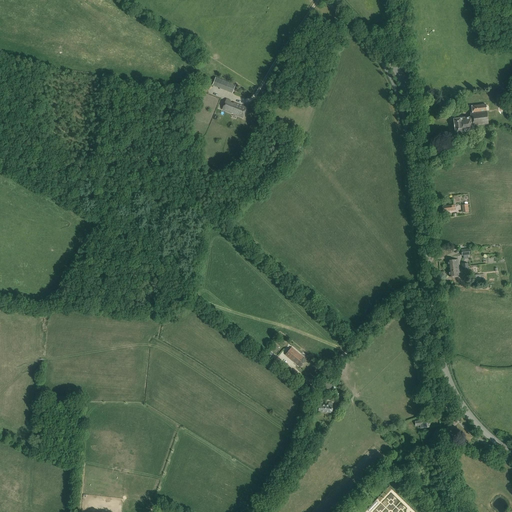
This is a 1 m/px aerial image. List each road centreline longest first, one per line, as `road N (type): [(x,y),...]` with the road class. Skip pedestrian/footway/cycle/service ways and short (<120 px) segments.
road 1 (unclassified): [(400,77),(442,363),(466,411),(511,452)]
road 2 (track): [(431,287),(317,377),(295,453),(253,511)]
